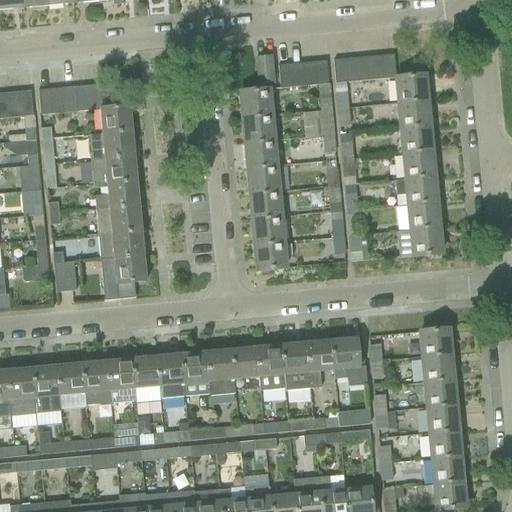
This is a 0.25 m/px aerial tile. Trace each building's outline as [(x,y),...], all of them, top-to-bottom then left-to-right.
[(0,0),(0,12),(22,10),(21,0),(0,0)] [(47,8),(46,0),(21,0),(22,10),(47,8)] [(393,56),(380,57),(382,81),(395,79),(393,56)] [(380,57),(368,59),(370,82),(382,81),(380,57)] [(273,85),(270,58),(255,60),(257,86),(273,85)] [(368,59),(356,60),(358,83),(370,82),(368,59)] [(356,60),(344,61),(347,84),(358,83),(356,60)] [(347,84),(344,61),(332,62),(334,85),(347,84)] [(325,62),(313,64),(315,87),(317,87),(327,86),(325,62)] [(315,87),(313,64),(301,65),(303,88),(315,87)] [(303,88),(301,65),(289,66),(291,89),(303,88)] [(291,89),(289,66),(277,67),(279,90),(291,89)] [(397,106),(425,103),(423,77),(395,79),(397,106)] [(115,85),(98,86),(100,112),(98,112),(100,136),(131,133),(128,107),(117,108),(115,85)] [(98,86),(86,87),(88,113),(98,112),(100,112),(98,86)] [(329,112),(327,86),(317,87),(319,113),(329,112)] [(88,113),(86,87),(73,88),(76,114),(88,113)] [(73,88),(61,90),(64,115),(76,114),(73,88)] [(61,90),(49,91),(51,116),(64,115),(61,90)] [(51,116),(49,91),(37,92),(39,117),(51,116)] [(241,120),(269,118),(267,91),(239,94),(241,120)] [(31,118),(29,93),(15,94),(18,119),(31,118)] [(18,119),(15,94),(3,95),(5,120),(18,119)] [(337,111),(346,111),(344,94),(335,95),(337,111)] [(427,129),(425,103),(397,106),(400,131),(427,129)] [(346,111),(337,111),(339,129),(348,128),(346,111)] [(329,112),(319,113),(301,115),(304,140),(321,138),(332,137),(329,112)] [(269,118),(241,120),(244,145),(272,143),(269,118)] [(49,129),(39,130),(40,140),(50,140),(49,129)] [(427,129),(400,131),(402,156),(430,154),(427,129)] [(33,130),(24,131),(25,136),(25,143),(34,142),(34,135),(33,130)] [(131,133),(100,136),(102,161),(133,158),(133,159),(137,158),(137,157),(136,152),(135,152),(134,148),(132,148),(131,133)] [(332,137),(321,138),(323,154),(333,153),(332,137)] [(274,168),(272,143),(244,145),(246,171),(274,168)] [(349,144),(340,145),(342,162),(351,161),(349,144)] [(357,150),(351,153),(354,159),(361,156),(357,150)] [(51,154),(42,155),(43,166),(52,165),(51,154)] [(430,154),(402,156),(404,182),(432,179),(430,154)] [(27,168),(36,167),(35,156),(26,157),(27,168)] [(133,158),(102,161),(89,162),(91,187),(105,186),(135,183),(133,159),(133,158)] [(351,161),(342,162),(344,178),(352,177),(351,161)] [(52,165),(43,166),(45,191),(54,190),(52,165)] [(37,178),(36,167),(27,168),(28,179),(37,178)] [(274,168),(246,171),(248,196),(276,193),(274,168)] [(335,172),(325,173),(326,189),(336,188),(335,172)] [(432,179),(404,182),(393,183),(395,196),(406,195),(407,207),(434,204),(432,179)] [(105,186),(106,198),(93,199),(94,212),(138,208),(135,183),(105,186)] [(336,188),(326,189),(328,205),(338,204),(336,188)] [(276,193),(248,196),(251,221),(279,219),(276,193)] [(354,196),(345,196),(347,212),(356,212),(354,196)] [(47,216),(57,215),(56,204),(46,205),(47,216)] [(434,204),(407,207),(409,232),(437,230),(434,204)] [(31,218),(41,217),(40,206),(30,206),(31,218)] [(138,208),(94,212),(97,237),(140,233),(138,208)] [(356,212),(347,212),(348,227),(357,226),(356,212)] [(57,215),(47,216),(48,227),(58,226),(57,215)] [(41,217),(31,218),(34,242),(44,241),(41,217)] [(279,219),(251,221),(253,246),(281,244),(279,219)] [(340,222),(329,223),(331,239),(341,238),(340,222)] [(439,256),(437,230),(409,232),(412,259),(439,256)] [(142,257),(140,233),(97,237),(99,261),(142,257)] [(358,237),(350,238),(351,256),(360,255),(358,237)] [(341,238),(331,239),(333,257),(343,257),(341,238)] [(284,270),(281,244),(253,246),(256,273),(284,270)] [(60,254),(51,255),(52,266),(61,265),(60,254)] [(37,267),(46,267),(45,256),(36,256),(37,267)] [(145,283),(142,257),(99,261),(100,272),(113,271),(115,301),(134,300),(132,284),(145,283)] [(61,265),(52,266),(55,295),(74,293),(72,264),(61,265)] [(46,267),(37,267),(37,278),(47,277),(46,267)] [(421,360),(449,357),(446,331),(418,333),(421,360)] [(357,369),(355,340),(329,342),(332,373),(333,381),(346,379),(346,388),(365,386),(363,368),(357,369)] [(279,347),(265,348),(264,343),(259,344),(259,342),(253,343),(254,349),(255,349),(257,380),(259,393),(284,391),(279,347)] [(332,373),(329,342),(304,344),(307,375),(309,390),(318,389),(317,374),(332,373)] [(279,347),(284,391),(284,394),(309,392),(309,390),(307,375),(304,344),(279,347)] [(380,364),(379,346),(370,347),(371,365),(380,364)] [(255,349),(254,349),(230,351),(233,382),(257,380),(255,349)] [(234,396),(233,382),(230,351),(205,353),(208,385),(209,397),(209,399),(234,396)] [(205,353),(180,356),(184,399),(209,397),(208,385),(205,353)] [(180,356),(155,358),(157,389),(159,401),(184,399),(180,356)] [(451,383),(449,357),(421,360),(423,385),(451,383)] [(155,358),(130,360),(133,392),(133,391),(157,389),(155,358)] [(133,392),(130,360),(105,363),(109,405),(134,403),(133,391),(133,392)] [(105,363),(80,365),(84,408),(109,405),(105,363)] [(381,380),(380,364),(371,365),(372,381),(381,380)] [(84,408),(80,365),(55,367),(59,411),(84,409),(83,408),(84,408)] [(55,367),(30,370),(35,416),(59,413),(59,411),(55,367)] [(35,416),(30,370),(5,372),(10,418),(35,416)] [(0,418),(10,418),(5,372),(0,372),(0,418)] [(451,383),(423,385),(426,410),(453,408),(451,383)] [(374,415),(385,414),(383,396),(372,397),(374,415)] [(453,408),(426,410),(428,436),(456,433),(453,408)] [(367,412),(354,413),(356,427),(368,426),(367,412)] [(387,430),(385,414),(374,415),(376,431),(387,430)] [(312,421),(313,431),(326,430),(325,420),(312,421)] [(313,431),(312,421),(285,423),(286,433),(313,431)] [(285,423),(262,425),(263,436),(286,433),(285,423)] [(263,436),(262,425),(237,427),(238,438),(263,436)] [(212,430),(212,440),(224,439),(223,429),(212,430)] [(212,440),(212,430),(187,432),(188,442),(212,440)] [(368,443),(367,432),(339,434),(339,445),(368,443)] [(161,435),(162,445),(174,444),(173,433),(161,435)] [(456,433),(428,436),(430,461),(458,458),(456,433)] [(162,445),(161,435),(151,436),(152,446),(162,445)] [(313,437),(314,447),(324,446),(323,436),(313,437)] [(112,439),(113,449),(138,447),(137,437),(112,439)] [(314,447),(313,437),(302,438),(303,448),(314,447)] [(113,449),(112,439),(87,441),(88,451),(113,449)] [(88,451),(87,441),(62,444),(63,454),(88,451)] [(273,442),(263,443),(264,452),(274,451),(273,442)] [(264,452),(263,443),(252,444),(253,453),(264,452)] [(63,454),(62,444),(37,446),(38,456),(63,454)] [(238,445),(214,448),(214,457),(215,465),(222,464),(221,456),(239,455),(238,445)] [(12,448),(13,458),(24,457),(23,447),(12,448)] [(13,458),(12,448),(2,449),(3,459),(13,458)] [(214,448),(189,450),(190,459),(214,457),(214,448)] [(380,466),(390,465),(388,448),(379,449),(380,466)] [(190,459),(189,450),(164,452),(165,461),(190,459)] [(164,452),(139,454),(140,464),(165,461),(164,452)] [(140,464),(139,454),(114,457),(115,466),(140,464)] [(114,457),(89,459),(90,468),(91,473),(115,471),(115,466),(114,457)] [(458,458),(430,461),(433,486),(460,484),(458,458)] [(75,460),(64,461),(65,471),(75,470),(75,460)] [(65,471),(64,461),(53,462),(54,472),(65,471)] [(25,465),(14,466),(15,475),(25,474),(25,465)] [(392,482),(390,465),(380,466),(382,483),(392,482)] [(15,475),(14,466),(3,467),(4,476),(15,475)] [(327,479),(317,480),(320,511),(345,511),(343,490),(328,491),(327,479)] [(320,511),(317,480),(292,482),(294,511),(320,511)] [(441,511),(463,510),(460,484),(433,486),(434,511),(441,511)] [(345,511),(370,511),(369,487),(343,490),(345,511)] [(269,511),(268,489),(243,491),(244,499),(244,511),(269,511)] [(394,511),(392,490),(383,491),(384,511),(394,511)] [(228,491),(218,492),(219,511),(244,511),(244,499),(229,500),(228,491)] [(207,502),(194,504),(194,511),(219,511),(218,492),(207,493),(207,502)] [(193,493),(168,496),(169,511),(194,511),(194,504),(193,493)] [(269,497),(268,497),(269,511),(294,511),(293,494),(293,495),(269,497)] [(143,496),(118,498),(119,511),(144,511),(144,508),(143,496)] [(168,506),(144,508),(144,511),(169,511),(168,496),(167,496),(168,506)] [(117,503),(93,506),(93,511),(119,511),(118,498),(116,498),(117,503)] [(68,511),(68,508),(67,508),(67,503),(43,505),(43,511),(68,511)]
